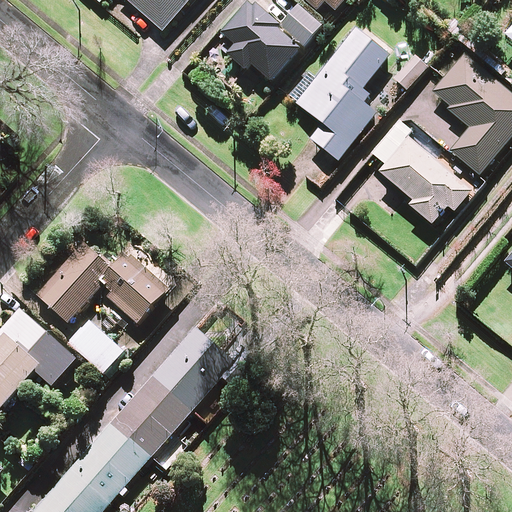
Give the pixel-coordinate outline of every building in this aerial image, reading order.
[(125,0),(165,35),(195,0),(125,0)] [(350,0),(304,0),(319,13),(327,5),(338,15),(350,0)] [(282,30),(254,5),(225,37),(238,49),(230,57),(248,73),(253,68),(273,86),(302,55),(279,34),(282,30)] [(324,29),(301,10),(283,31),(306,51),(324,29)] [(392,59),(358,33),(317,85),(309,78),(291,101),(324,127),(313,143),(341,165),(378,118),(365,107),(372,100),(364,94),(392,59)] [(511,142),(511,94),(467,57),(433,98),(471,131),(451,154),(481,179),(511,142)] [(430,70),(418,59),(396,82),(408,93),(430,70)] [(412,142),(383,176),(416,205),(413,210),(434,229),(450,210),(456,215),(473,196),(412,142)] [(114,293),(110,298),(141,325),(171,290),(144,268),(153,257),(134,241),(111,268),(84,245),(39,298),(72,327),(101,293),(107,287),(114,293)] [(79,362),(24,313),(1,339),(4,342),(0,346),(0,421),(41,376),(56,389),(79,362)] [(132,490),(129,488),(243,359),(204,324),(38,511),(107,511),(122,496),(125,498),(132,490)] [(93,324),(73,346),(107,375),(126,354),(93,324)]
